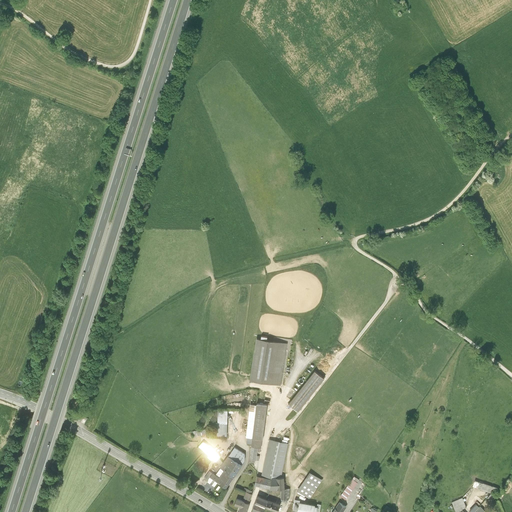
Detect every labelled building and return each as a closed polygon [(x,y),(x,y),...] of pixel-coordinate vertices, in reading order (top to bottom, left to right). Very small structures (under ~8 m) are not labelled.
[(287,344),(255,338),(248,381),(280,386),(287,344)] [(312,358),(316,351),(310,348),(307,355),(312,358)] [(323,379),(314,372),(288,405),(297,413),(323,379)] [(266,406),(249,404),(245,438),(251,439),(248,463),(259,464),(266,406)] [(227,411),(217,410),(216,436),(227,437),(227,411)] [(288,443),(268,439),(260,478),(258,478),(256,477),(254,487),(257,488),(268,490),(268,491),(280,491),(280,501),(289,501),(289,490),(284,490),(283,479),(280,479),(288,443)] [(198,448),(215,462),(220,467),(223,463),(218,458),(219,457),(202,443),(198,448)] [(244,455),(234,448),(228,458),(241,466),(243,462),(244,455)] [(228,458),(227,457),(223,463),(220,467),(218,470),(222,473),(232,479),(241,466),(228,458)] [(226,489),(232,479),(222,473),(219,478),(208,471),(204,479),(208,481),(209,479),(226,489)] [(321,482),(309,474),(296,493),(309,501),(321,482)] [(360,481),(354,477),(339,497),(346,502),(360,481)] [(494,481),(486,479),(485,483),(483,483),(481,489),(491,493),(496,494),(498,488),(492,486),(494,481)] [(252,495),(246,493),(242,502),(249,505),(252,495)] [(496,494),(491,493),(487,497),(492,501),(497,495),(496,494)] [(268,501),(257,497),(250,511),(263,511),(265,510),(268,501)] [(462,498),(451,502),(455,511),(458,511),(463,510),(462,509),(466,507),(462,498)] [(242,502),(236,500),(233,508),(240,510),(239,511),(246,511),(249,505),(242,502)] [(277,511),(280,505),(268,501),(265,510),(271,511),(277,511)] [(342,511),(346,507),(339,502),(332,511),(342,511)] [(298,511),(297,511),(313,511),(315,507),(315,506),(300,503),(299,503),(298,511)]
